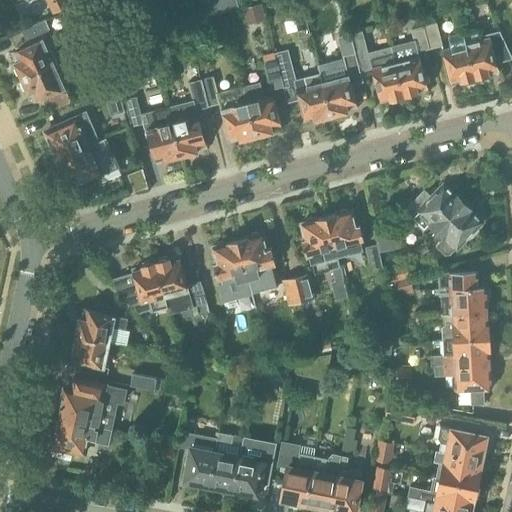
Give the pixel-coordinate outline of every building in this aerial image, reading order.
[(46,0),(53,13),(78,0),(46,0)] [(165,27),(154,0),(152,0),(134,7),(135,11),(131,13),(139,33),(143,32),(145,35),(165,27)] [(237,6),(235,0),(208,0),(213,14),(237,6)] [(243,9),(247,26),(266,20),(261,4),(243,9)] [(28,45),(11,53),(15,62),(14,63),(16,66),(15,69),(17,74),(20,75),(21,78),(57,61),(52,49),(58,46),(51,31),(63,25),(59,14),(58,13),(54,15),(21,30),(26,41),(26,42),(28,45)] [(294,17),(299,37),(310,34),(305,14),(294,17)] [(436,23),(424,26),(430,49),(442,46),(436,23)] [(420,52),(430,49),(424,26),(414,29),(420,52)] [(350,33),(361,72),(373,69),(368,52),(362,29),(360,30),(350,33)] [(464,35),(465,39),(476,78),(490,74),(490,71),(499,68),(497,59),(508,56),(497,35),(481,40),(479,30),(464,34),(464,35)] [(461,82),(476,78),(465,39),(464,35),(464,34),(463,32),(447,36),(450,47),(444,49),(452,81),(460,79),(461,82)] [(363,82),(361,72),(350,33),(337,36),(343,57),(318,63),(320,73),(331,115),(358,108),(352,85),(363,82)] [(96,35),(63,49),(66,56),(82,49),(82,50),(99,43),(96,35)] [(416,40),(391,46),(405,97),(429,91),(416,40)] [(391,46),(368,52),(373,69),(382,103),(405,97),(391,46)] [(82,49),(66,56),(70,65),(86,58),(82,50),(82,49)] [(306,122),(331,115),(320,73),(296,79),(288,49),(274,53),(283,87),(288,103),(300,100),(306,122)] [(271,90),(283,87),(274,53),(274,52),(262,55),(271,90)] [(57,61),(21,78),(23,81),(22,84),(24,89),(27,90),(28,93),(33,91),(37,101),(43,98),(50,111),(72,101),(65,87),(63,83),(60,76),(63,74),(57,61)] [(213,76),(202,79),(209,107),(219,104),(220,104),(217,93),(218,93),(213,76)] [(202,79),(189,83),(193,100),(195,106),(196,106),(197,110),(209,107),(202,79)] [(259,82),(243,86),(257,138),(271,135),(270,133),(273,132),(271,128),(282,125),(281,121),(274,95),(263,97),(262,91),(259,82)] [(118,86),(104,90),(107,102),(121,98),(118,86)] [(218,93),(217,93),(220,104),(229,139),(239,136),(240,141),(243,140),(243,142),(257,138),(243,86),(218,93)] [(137,96),(124,100),(131,126),(144,123),(141,113),(137,96)] [(193,100),(168,106),(181,156),(183,155),(186,157),(194,155),(195,152),(197,151),(196,147),(206,144),(197,110),(196,106),(195,106),(193,100)] [(168,106),(141,113),(144,123),(145,123),(154,158),(164,156),(165,160),(166,159),(170,161),(178,159),(180,156),(181,156),(168,106)] [(64,123),(46,132),(47,135),(46,138),(48,143),(51,144),(53,148),(52,149),(57,159),(97,141),(85,114),(72,120),(69,119),(65,121),(64,123)] [(97,141),(57,159),(62,170),(63,169),(65,174),(64,176),(66,181),(69,182),(70,186),(88,177),(91,178),(96,176),(97,173),(100,172),(101,172),(119,164),(107,136),(97,141)] [(148,188),(143,169),(128,175),(135,192),(148,188)] [(425,190),(404,211),(424,229),(431,222),(438,229),(464,202),(455,194),(454,194),(444,184),(432,197),(425,190)] [(444,235),(435,244),(446,255),(450,254),(456,247),(457,248),(483,222),(472,211),(464,202),(438,229),(444,235)] [(351,209),(326,216),(336,255),(337,255),(361,248),(360,242),(363,241),(359,225),(355,225),(351,209)] [(336,255),(326,216),(302,222),(315,274),(332,269),(336,281),(343,279),(340,267),(340,266),(337,255),(336,255)] [(378,244),(380,252),(405,247),(391,232),(376,235),(378,244)] [(250,237),(238,240),(248,279),(252,293),(277,287),(272,265),(276,264),(271,248),(267,249),(263,233),(259,234),(257,233),(252,234),(250,237)] [(216,246),(213,247),(217,262),(213,263),(218,280),(221,279),(223,285),(219,286),(223,301),(252,293),(248,279),(238,240),(225,243),(223,242),(218,243),(216,246)] [(407,251),(412,256),(416,260),(430,256),(428,250),(425,243),(407,251)] [(383,268),(380,252),(378,244),(366,247),(371,271),(383,268)] [(170,259),(155,263),(163,296),(166,306),(168,313),(209,302),(206,289),(204,289),(201,279),(187,283),(180,259),(170,261),(170,259)] [(166,306),(163,296),(155,263),(141,266),(141,269),(132,271),(132,273),(108,280),(121,295),(142,310),(150,308),(151,310),(166,306)] [(386,269),(389,283),(410,278),(407,264),(386,269)] [(446,272),(438,274),(439,288),(479,286),(478,270),(454,271),(446,272)] [(295,276),(302,301),(315,298),(308,272),(295,276)] [(302,301),(295,276),(282,279),(288,305),(302,301)] [(410,278),(389,283),(392,296),(413,291),(410,278)] [(479,286),(439,288),(439,296),(451,295),(451,313),(487,311),(486,286),(479,286)] [(76,332),(76,334),(110,340),(127,343),(130,330),(125,329),(128,317),(116,314),(116,313),(86,307),(84,318),(79,317),(79,319),(76,320),(74,330),(76,332)] [(452,313),(418,315),(419,328),(430,327),(430,323),(441,322),(445,323),(442,327),(443,339),(489,337),(487,311),(451,313),(452,313)] [(387,321),(377,323),(379,338),(389,336),(387,321)] [(105,366),(110,340),(76,334),(73,350),(77,350),(75,360),(105,366)] [(443,354),(430,355),(431,366),(433,366),(490,364),(489,337),(443,339),(443,354)] [(357,359),(359,346),(350,344),(347,357),(357,359)] [(361,363),(374,364),(375,346),(362,345),(361,363)] [(319,375),(322,357),(298,361),(296,373),(305,375),(305,372),(319,375)] [(490,364),(433,366),(434,376),(455,375),(455,390),(471,389),(472,404),(485,404),(484,389),(491,388),(490,364)] [(397,386),(411,387),(412,367),(397,367),(397,386)] [(218,370),(215,377),(225,381),(228,374),(218,370)] [(157,377),(132,373),(130,385),(155,389),(157,377)] [(90,425),(105,427),(109,428),(115,399),(120,400),(122,388),(73,379),(71,388),(64,387),(63,389),(57,418),(63,419),(90,425)] [(386,413),(407,418),(410,406),(389,402),(386,413)] [(105,427),(90,425),(63,419),(57,418),(52,445),(85,452),(88,437),(108,442),(110,429),(109,428),(105,427)] [(439,451),(446,453),(482,460),(487,435),(451,427),(451,429),(441,426),(438,438),(441,442),(439,451)] [(184,480),(209,485),(215,451),(216,444),(217,438),(183,431),(179,447),(190,449),(184,480)] [(209,485),(233,489),(239,456),(242,444),(232,442),(233,435),(219,432),(218,438),(217,438),(216,444),(215,451),(209,485)] [(242,444),(239,456),(233,489),(258,494),(261,481),(269,482),(277,443),(243,437),(242,444)] [(344,438),(342,452),(354,455),(357,440),(354,440),(344,438)] [(163,442),(150,439),(146,453),(160,456),(163,442)] [(375,459),(390,462),(394,443),(379,440),(375,459)] [(305,504),(312,470),(314,456),(300,453),(301,445),(282,441),(277,466),(287,468),(281,499),(305,504)] [(439,463),(437,477),(477,485),(478,482),(480,480),(482,475),(480,472),(482,460),(446,453),(439,451),(437,451),(435,461),(443,463),(443,464),(439,463)] [(312,470),(305,504),(329,508),(339,454),(333,453),(329,457),(329,458),(314,456),(312,470)] [(349,456),(339,454),(329,508),(348,511),(355,511),(363,471),(347,467),(349,456)] [(374,491),(386,493),(390,469),(378,467),(374,491)] [(472,510),(477,485),(437,477),(433,476),(430,490),(410,486),(408,497),(413,498),(472,510)] [(369,511),(382,511),(386,493),(374,491),(369,511)] [(471,511),(472,510),(413,498),(408,497),(406,508),(423,511),(422,511),(471,511)]
